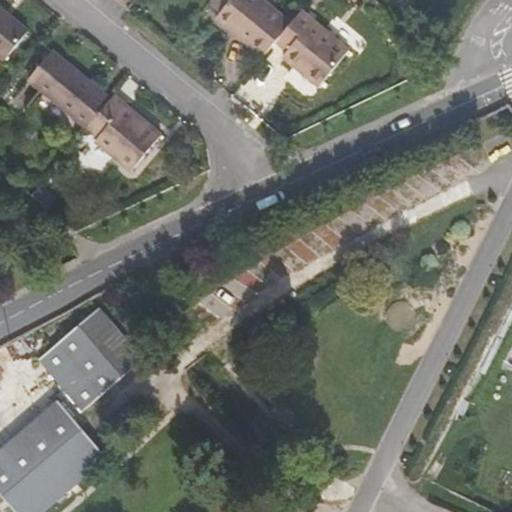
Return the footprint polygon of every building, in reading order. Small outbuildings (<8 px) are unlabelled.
[(223,10),(229,0),(214,0),(213,3),(223,10)] [(233,0),(217,18),(264,58),(277,42),(292,24),(262,0),(233,0)] [(29,31),(0,6),(0,55),(5,60),(29,31)] [(350,49),(303,11),(292,24),(277,42),(288,52),(283,58),(319,87),(350,49)] [(30,80),(89,129),(113,99),(53,52),(30,80)] [(163,134),(116,95),(113,99),(89,129),(99,138),(96,142),(131,171),(163,134)] [(100,308),(40,362),(83,412),(84,414),(144,360),(100,308)] [(53,511),(110,460),(60,404),(0,457),(0,487),(22,511),(53,511)]
